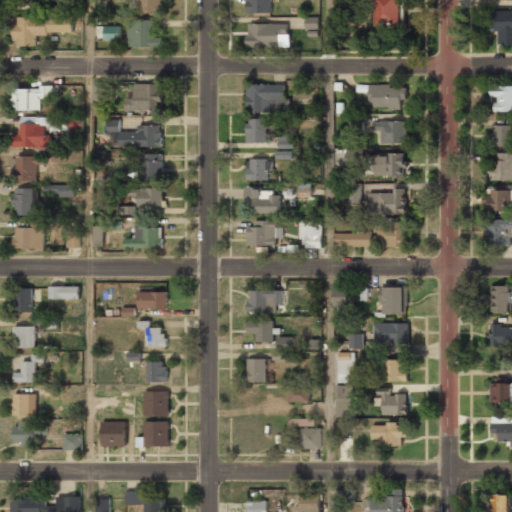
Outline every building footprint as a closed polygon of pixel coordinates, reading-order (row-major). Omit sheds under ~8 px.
[(161,12),(160,0),(134,0),(135,13),(161,12)] [(248,0),(248,13),(272,13),(271,0),(248,0)] [(402,23),(401,0),(372,0),(373,7),(377,7),(377,26),(394,25),(394,32),(406,32),(406,23),(402,23)] [(511,11),(492,10),(491,31),(498,31),(498,43),(511,43),(511,11)] [(73,16),(18,17),(19,24),(13,24),(14,38),(19,38),(19,46),(38,45),(38,34),(74,34),(73,16)] [(319,16),(306,17),(307,30),(320,29),(319,16)] [(129,47),(164,46),(163,37),(154,37),(154,19),(128,20),(129,47)] [(289,46),(289,23),(248,24),(249,47),(289,46)] [(120,40),(120,25),(104,26),(104,40),(120,40)] [(93,99),(106,100),(106,82),(93,82),(93,99)] [(126,110),(162,110),(161,83),(135,84),(135,99),(126,99),(126,110)] [(285,85),(248,83),(247,112),(276,113),(276,100),(285,100),(285,85)] [(401,107),(401,99),(407,99),(407,85),(368,86),(369,107),(401,107)] [(496,112),(511,111),(511,85),(491,87),(491,97),(495,97),(496,112)] [(14,110),(41,110),(41,98),(57,98),(57,88),(14,87),(14,110)] [(83,117),(21,117),(21,134),(14,134),(14,147),(52,147),(52,131),(83,130),(83,117)] [(247,142),(267,143),(268,127),(272,128),(272,118),(248,118),(247,142)] [(139,125),(139,131),(121,132),(121,120),(109,120),(110,147),(162,146),(162,125),(139,125)] [(408,121),(375,121),(374,131),(381,131),(381,143),(408,144),(408,121)] [(511,124),(491,125),(491,146),(511,146),(511,124)] [(295,148),(294,133),(277,134),(278,149),(295,148)] [(362,149),(346,149),(346,166),(362,165),(362,149)] [(292,159),(292,150),(276,151),(277,159),(292,159)] [(53,162),(66,161),(66,151),(53,151),(53,162)] [(375,176),(404,177),(406,153),(388,152),(388,156),(375,156),(375,176)] [(511,152),(493,152),(493,179),(511,179),(511,152)] [(163,153),(142,154),(142,180),(164,179),(163,153)] [(44,164),(44,156),(12,157),(12,180),(37,179),(37,164),(44,164)] [(268,180),(268,169),(273,169),(273,159),(248,159),(247,180),(268,180)] [(350,182),(349,202),(361,203),(362,182),(350,182)] [(299,197),(311,197),(310,183),(298,183),(299,197)] [(45,185),(45,196),(75,195),(75,184),(45,185)] [(127,195),(139,195),(139,206),(163,206),(163,186),(127,186),(127,195)] [(38,215),(39,188),(15,188),(14,214),(38,215)] [(256,213),(281,213),(281,195),(271,195),(271,188),(246,188),(246,201),(255,201),(256,213)] [(394,193),(369,192),(368,213),(405,213),(406,188),(394,188),(394,193)] [(511,189),(490,189),(489,210),(511,210),(511,189)] [(105,229),(122,228),(121,217),(104,218),(105,229)] [(322,248),(322,218),(300,218),(299,239),(306,239),(306,247),(322,248)] [(511,245),(511,236),(511,235),(511,218),(491,219),(491,246),(511,245)] [(45,248),(45,221),(31,220),(31,227),(15,227),(15,248),(45,248)] [(277,245),(276,220),(255,220),(255,226),(247,226),(248,246),(277,245)] [(379,247),(406,247),(405,223),(379,223),(379,247)] [(163,225),(135,226),(136,238),(124,238),(125,248),(163,248),(163,225)] [(94,245),(104,246),(105,226),(94,226),(94,245)] [(68,247),(81,247),(80,230),(67,231),(68,247)] [(334,245),(371,246),(371,233),(334,232),(334,245)] [(511,290),(510,291),(510,285),(490,285),(489,302),(491,302),(491,312),(511,312),(511,303),(511,302),(511,290)] [(50,299),(80,298),(80,286),(50,286),(50,299)] [(334,286),(335,305),(350,305),(350,286),(334,286)] [(385,313),(408,314),(408,287),(381,286),(380,303),(385,303),(385,313)] [(34,311),(33,288),(16,288),(16,312),(34,311)] [(283,290),(250,290),(249,312),(278,312),(278,304),(283,304),(283,290)] [(168,292),(139,291),(139,308),(168,309),(168,292)] [(136,307),(123,307),(123,316),(136,316),(136,307)] [(166,346),(165,327),(151,327),(151,320),(146,320),(147,346),(166,346)] [(274,320),(248,320),(249,333),(257,333),(257,342),(274,342),(274,320)] [(374,342),(409,343),(409,323),(375,322),(374,342)] [(36,326),(15,326),(15,347),(36,347),(36,326)] [(511,326),(490,326),(490,338),(495,338),(494,345),(511,344),(511,326)] [(364,348),(364,333),(349,333),(349,348),(364,348)] [(294,336),(278,336),(277,351),(285,351),(285,349),(294,349),(294,336)] [(339,382),(356,382),(356,352),(339,352),(339,382)] [(22,361),(22,372),(15,372),(15,382),(36,382),(37,362),(44,362),(45,355),(33,354),(32,361),(22,361)] [(408,381),(409,360),(384,359),(384,354),(375,354),(374,380),(408,381)] [(267,382),(267,358),(248,358),(248,382),(267,382)] [(148,382),(167,382),(167,361),(147,361),(148,382)] [(491,402),(511,402),(511,382),(491,382),(491,402)] [(337,417),(353,416),(353,385),(336,385),(337,417)] [(309,402),(310,387),(289,386),(289,401),(309,402)] [(170,390),(145,390),(145,416),(170,415),(170,390)] [(383,415),(408,414),(407,394),(390,394),(390,391),(376,391),(377,405),(383,405),(383,415)] [(37,415),(38,394),(15,393),(14,415),(37,415)] [(316,418),(291,418),(291,426),(316,426),(316,418)] [(145,421),(145,447),(170,446),(170,420),(145,421)] [(103,446),(127,446),(127,421),(102,421),(103,446)] [(48,435),(48,422),(15,423),(15,444),(35,443),(35,435),(48,435)] [(372,424),(373,444),(402,443),(402,437),(406,437),(406,424),(372,424)] [(321,427),(300,428),(301,449),(322,448),(321,427)] [(83,433),(65,433),(64,449),(82,450),(83,433)] [(355,489),(342,490),(342,503),(355,502),(355,489)] [(145,504),(145,511),(166,511),(166,495),(140,496),(140,490),(126,491),(126,505),(145,504)] [(321,511),(321,495),(301,494),(300,511),(321,511)] [(509,511),(510,495),(493,494),(492,511),(509,511)] [(370,511),(403,511),(404,496),(371,495),(370,511)] [(81,511),(82,496),(57,496),(57,506),(47,506),(47,497),(11,498),(11,511),(81,511)] [(94,510),(102,511),(108,511),(112,501),(97,497),(94,510)] [(268,511),(268,500),(247,501),(247,511),(268,511)]
